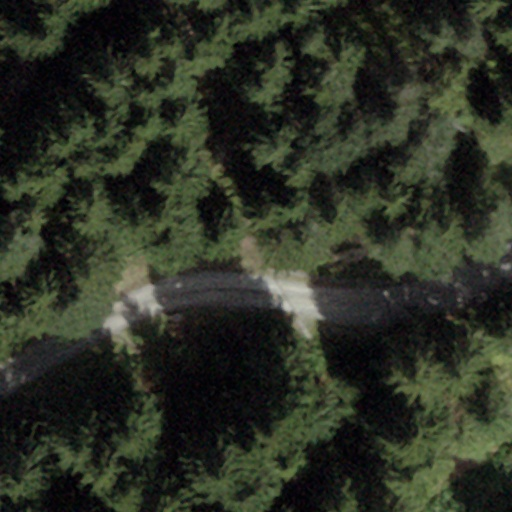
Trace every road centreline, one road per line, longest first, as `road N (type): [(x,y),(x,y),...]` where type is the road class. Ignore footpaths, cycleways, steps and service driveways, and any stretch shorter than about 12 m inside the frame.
road 1 (track): [(511,249),(383,310),(170,316),(0,385)]
road 2 (track): [(0,116),(58,20),(91,0)]
